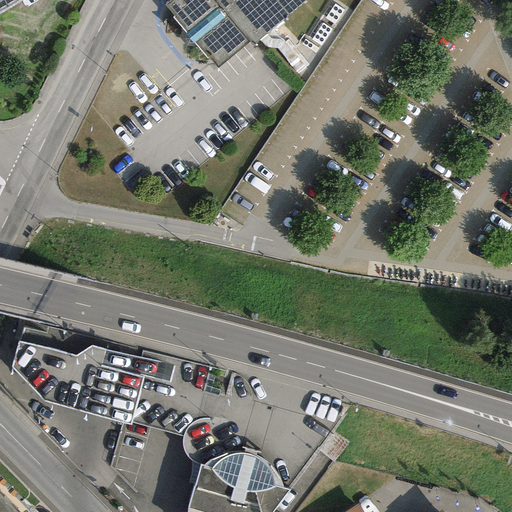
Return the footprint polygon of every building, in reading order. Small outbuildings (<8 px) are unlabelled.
[(182,0),(170,10),(218,70),(248,46),(306,0),(182,0)] [(284,511),(356,410),(33,327),(22,366),(51,401),(191,437),(197,457),(209,466),(193,511),(284,511)] [(20,511),(0,491),(0,511),(20,511)] [(365,511),(356,499),(336,511),(365,511)] [(450,511),(442,503),(431,511),(426,511),(424,511),(450,511)]
